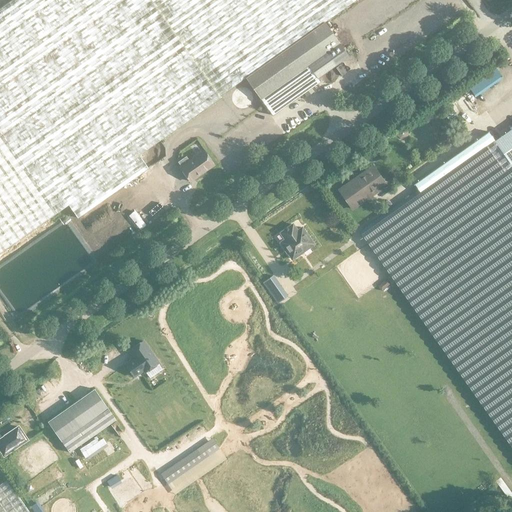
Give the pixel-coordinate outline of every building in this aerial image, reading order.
[(151,0),(9,0),(0,7),(0,130),(56,211),(66,224),(140,172),(131,158),(219,96),(151,0)] [(151,0),(219,96),(246,77),(261,99),(272,115),(320,81),(317,78),(349,56),(324,22),(331,17),(355,0),(151,0)] [(453,113),(447,118),(450,123),(457,118),(453,113)] [(511,447),(511,128),(495,141),(488,131),(414,184),(420,192),(361,233),(511,447)] [(0,250),(56,211),(0,130),(0,250)] [(181,160),(173,165),(177,170),(175,171),(184,184),(185,184),(184,183),(188,180),(189,181),(198,174),(201,171),(201,172),(209,167),(200,154),(185,165),(181,160)] [(372,164),(337,189),(351,209),(386,184),(372,164)] [(287,227),(286,229),(281,233),(285,239),(281,242),(292,259),(313,244),(302,227),(297,231),(293,224),(287,228),(287,227)] [(280,286),(270,293),(277,303),(287,296),(280,286)] [(132,360),(126,364),(134,376),(144,370),(145,372),(159,362),(143,341),(130,350),(135,358),(132,360)] [(48,421),(69,452),(116,419),(94,389),(48,421)] [(18,426),(0,438),(0,449),(5,456),(28,441),(18,426)] [(217,444),(166,480),(170,486),(221,450),(217,444)] [(0,511),(28,511),(6,480),(0,484),(0,511)]
